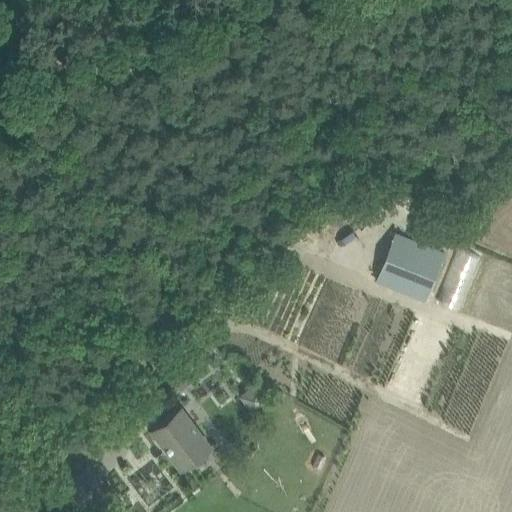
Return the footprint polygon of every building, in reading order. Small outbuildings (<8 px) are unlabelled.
[(396,233),(377,281),(426,300),(444,252),(396,233)] [(442,302),(462,308),(479,255),(458,248),(442,302)] [(486,318),(505,266),(486,259),(467,312),(486,318)] [(192,383),(182,370),(170,379),(180,392),(192,383)] [(271,402),(257,384),(239,398),(253,416),(271,402)] [(153,429),(182,466),(209,445),(181,407),(153,429)]
